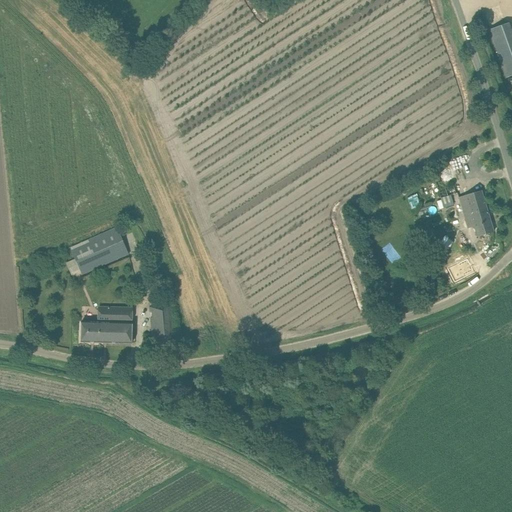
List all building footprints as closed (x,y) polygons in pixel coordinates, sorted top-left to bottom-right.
[(511,74),(511,27),(510,21),(490,28),(505,77),(511,74)] [(470,216),(477,237),(494,232),(481,191),(459,197),(464,218),(470,216)] [(129,254),(117,227),(70,248),(82,274),(129,254)] [(467,259),(448,268),(455,282),(474,272),(467,259)] [(175,337),(171,304),(150,306),(152,339),(153,349),(176,347),(175,337)] [(82,321),(82,332),(81,342),(132,343),(132,322),(132,308),(99,307),(98,322),(82,321)]
